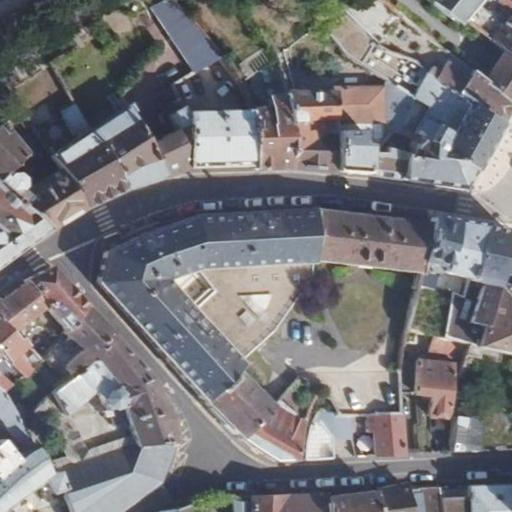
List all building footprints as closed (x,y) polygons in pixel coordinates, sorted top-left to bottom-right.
[(219,58),(168,0),(160,0),(151,7),(198,69),(219,58)] [(364,0),(345,0),(340,9),(352,21),(364,0)] [(428,0),(453,20),(462,20),(478,0),(428,0)] [(495,0),(478,0),(462,20),(504,52),(511,58),(511,8),(509,12),(494,32),(484,23),(486,19),(478,13),(486,0),(491,0),(494,2),(495,0)] [(511,0),(495,0),(494,2),(509,12),(511,8),(511,0)] [(413,62),(427,72),(499,123),(505,112),(511,102),(483,79),(467,67),(464,75),(393,20),(378,48),(413,62)] [(273,56),(279,78),(284,94),(289,169),(309,170),(333,172),(332,130),(332,119),(331,95),(296,93),(285,51),(273,56)] [(511,58),(504,52),(483,79),(511,102),(511,58)] [(249,74),(253,82),(240,82),(248,112),(251,166),(251,169),(260,169),(270,169),(267,99),(259,70),(249,74)] [(422,110),(411,135),(429,140),(432,142),(426,158),(454,160),(472,169),(482,152),(499,123),(427,72),(410,95),(407,103),(422,110)] [(62,79),(74,100),(84,94),(72,73),(62,79)] [(275,99),(267,99),(270,169),(283,169),(289,169),(284,94),(279,78),(270,81),(275,99)] [(332,91),(331,95),(332,119),(381,125),(381,121),(400,124),(407,103),(410,95),(388,82),(384,90),(332,91)] [(129,102),(89,127),(124,189),(174,171),(185,167),(181,104),(174,86),(158,93),(172,130),(143,143),(129,102)] [(50,153),(59,169),(84,208),(102,200),(124,189),(89,127),(75,102),(63,107),(78,130),(82,128),(86,134),(50,153)] [(218,167),(251,166),(248,112),(182,113),(185,167),(218,167)] [(0,120),(0,188),(46,229),(59,222),(84,208),(59,169),(25,188),(24,184),(27,182),(27,176),(20,169),(14,173),(9,168),(28,146),(0,120)] [(332,130),(333,172),(348,174),(364,176),(364,154),(364,147),(355,142),(356,133),(332,130)] [(406,154),(399,152),(399,181),(412,182),(461,189),(472,169),(454,160),(426,158),(432,142),(429,140),(411,135),(396,130),(394,137),(412,143),(406,154)] [(374,155),(364,154),(364,176),(385,179),(399,181),(399,152),(374,147),(374,155)] [(0,263),(1,263),(46,229),(0,188),(0,263)] [(312,271),(312,261),(312,212),(236,216),(188,219),(155,231),(133,238),(139,251),(98,289),(104,295),(142,336),(176,376),(201,405),(202,402),(233,370),(238,365),(191,312),(168,284),(198,274),(312,271)] [(399,221),(312,212),(312,261),(415,273),(427,224),(399,221)] [(438,280),(456,221),(441,218),(429,216),(427,224),(415,273),(412,288),(431,294),(434,295),(438,280)] [(452,276),(464,279),(481,225),(468,222),(456,221),(438,280),(449,283),(452,276)] [(491,228),(481,225),(464,279),(459,295),(471,300),(465,325),(480,330),(495,283),(502,253),(507,233),(491,228)] [(139,251),(133,238),(100,253),(95,284),(98,289),(139,251)] [(48,267),(24,281),(27,283),(46,305),(66,328),(85,305),(68,288),(48,267)] [(312,271),(198,274),(214,293),(191,312),(238,365),(272,335),(312,271)] [(46,305),(27,283),(3,301),(0,302),(0,322),(18,338),(25,322),(46,305)] [(511,288),(495,283),(480,330),(474,349),(511,357),(511,288)] [(431,294),(412,288),(405,308),(426,314),(431,294)] [(448,295),(434,340),(445,343),(459,299),(448,295)] [(47,395),(110,332),(97,319),(85,305),(66,328),(63,331),(78,348),(37,388),(45,397),(47,395)] [(18,338),(0,322),(0,352),(8,360),(21,373),(29,368),(16,354),(25,345),(18,338)] [(47,328),(31,349),(42,357),(58,337),(47,328)] [(47,395),(74,462),(73,466),(50,474),(64,511),(106,511),(152,478),(170,448),(171,425),(167,417),(146,373),(110,332),(47,395)] [(445,343),(434,340),(425,338),(420,355),(458,364),(464,347),(445,343)] [(8,360),(0,352),(0,388),(1,390),(9,383),(0,374),(0,373),(6,368),(4,365),(8,360)] [(449,368),(395,359),(392,371),(393,394),(425,398),(423,416),(442,419),(449,368)] [(269,408),(233,370),(202,402),(239,440),(269,408)] [(47,395),(45,397),(21,421),(1,390),(0,388),(0,429),(20,454),(9,461),(0,451),(0,506),(29,487),(40,502),(57,493),(50,474),(73,466),(74,462),(47,395)] [(269,408),(239,440),(254,450),(272,463),(294,462),(306,417),(298,409),(293,415),(275,402),(269,408)] [(454,410),(449,410),(444,453),(471,451),(475,418),(467,418),(467,414),(476,416),(476,410),(455,407),(454,410)] [(394,412),(364,413),(363,418),(364,431),(370,430),(372,456),(377,456),(396,455),(394,412)] [(319,413),(311,424),(321,426),(332,440),(353,437),(351,416),(338,417),(336,415),(319,413)] [(311,424),(302,461),(311,460),(332,459),(332,440),(321,426),(311,424)] [(458,496),(437,497),(437,511),(511,511),(511,481),(458,485),(458,496)] [(402,486),(372,491),(373,511),(437,511),(437,497),(436,487),(414,489),(402,490),(402,486)] [(342,496),(321,497),(321,511),(373,511),(372,491),(348,495),(342,496)] [(263,495),(246,496),(246,511),(281,511),(283,495),(263,495)] [(321,511),(321,497),(321,495),(303,495),(283,495),(281,511),(321,511)] [(246,511),(246,496),(234,496),(234,511),(246,511)]
